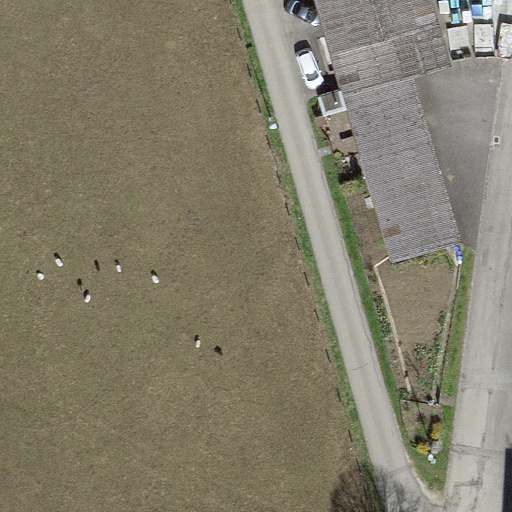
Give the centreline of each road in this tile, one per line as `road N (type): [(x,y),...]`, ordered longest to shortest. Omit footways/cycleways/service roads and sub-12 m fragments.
road 1 (track): [(259,0),(407,511)]
road 2 (residential): [(511,275),(479,511)]
